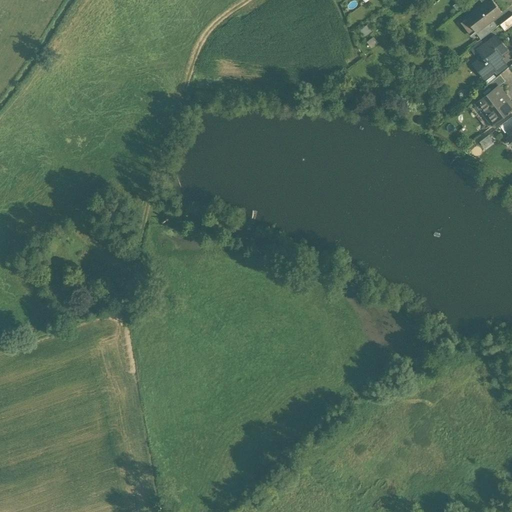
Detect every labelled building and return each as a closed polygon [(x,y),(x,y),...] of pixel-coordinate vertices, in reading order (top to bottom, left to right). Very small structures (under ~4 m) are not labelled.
[(489,0),(484,4),(462,21),(472,35),(476,31),(492,19),(501,12),(492,0),(489,0)] [(511,15),(501,24),(505,30),(511,24),(511,15)] [(492,19),(476,31),(481,38),(497,26),(492,19)] [(369,24),(361,27),(363,34),(372,31),(369,24)] [(496,35),(477,49),(486,61),(477,68),(485,78),(495,71),(493,68),(503,60),(499,54),(507,48),(496,35)] [(374,36),(367,40),(371,46),(378,41),(374,36)] [(503,60),(493,68),(495,71),(497,73),(507,65),(503,60)] [(500,74),(488,84),(493,89),(499,85),(506,80),(500,74)] [(511,102),(499,85),(493,89),(476,102),(484,111),(483,113),(492,124),(511,108),(511,102)] [(511,116),(500,125),(505,132),(508,130),(511,126),(511,116)] [(57,288),(64,283),(56,274),(50,279),(57,288)]
